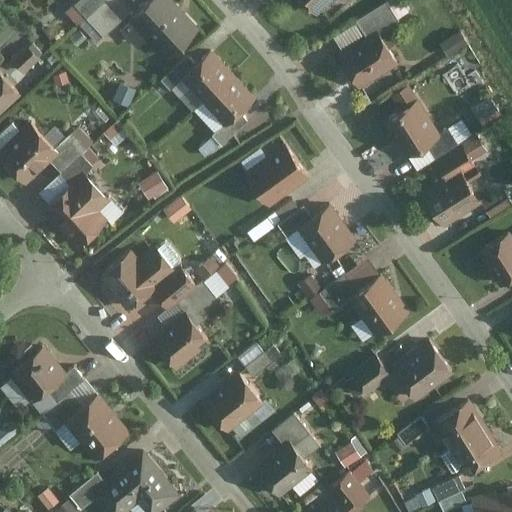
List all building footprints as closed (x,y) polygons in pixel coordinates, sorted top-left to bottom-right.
[(76,0),(65,10),(79,25),(86,18),(106,0),(76,0)] [(129,13),(118,0),(106,0),(86,18),(103,36),(129,13)] [(166,56),(195,27),(167,0),(151,0),(122,30),(138,47),(148,38),(166,56)] [(330,0),(306,0),(319,12),(330,0)] [(396,20),(386,0),(357,15),(367,35),(379,29),(396,20)] [(450,54),(470,42),(462,28),(441,39),(450,54)] [(400,65),(379,29),(367,35),(339,52),(360,88),(400,65)] [(35,60),(22,49),(10,62),(23,74),(35,60)] [(234,71),(213,50),(197,67),(181,80),(202,102),(234,71)] [(197,67),(185,53),(157,77),(169,91),(181,80),(197,67)] [(240,106),(254,92),(234,71),(202,102),(222,123),(240,106)] [(0,115),(21,94),(0,73),(0,115)] [(115,97),(131,104),(141,83),(125,76),(115,97)] [(441,127),(409,79),(382,97),(393,114),(378,124),(399,155),(441,127)] [(221,151),(253,119),(240,106),(222,123),(208,138),(221,151)] [(59,148),(33,119),(0,149),(0,152),(25,179),(49,158),(59,148)] [(84,145),(72,134),(59,148),(49,158),(60,169),(79,152),(84,145)] [(307,171),(287,143),(246,174),(267,201),(307,171)] [(471,163),(459,145),(434,162),(446,180),(460,171),(471,163)] [(60,169),(37,189),(50,203),(85,171),(91,165),(79,152),(60,169)] [(109,199),(85,171),(50,203),(41,209),(76,250),(109,223),(97,209),(109,199)] [(160,171),(139,181),(147,197),(168,187),(160,171)] [(446,180),(421,195),(441,226),(479,201),(460,171),(446,180)] [(507,203),(498,191),(482,203),(491,215),(507,203)] [(192,207),(184,196),(165,211),(172,221),(192,207)] [(295,209),(288,200),(268,215),(275,224),(295,209)] [(313,219),(303,205),(295,209),(275,224),(286,239),(298,230),(313,219)] [(354,240),(329,207),(313,219),(298,230),(322,263),(354,240)] [(511,235),(509,231),(484,246),(506,282),(511,278),(511,235)] [(176,266),(158,244),(139,259),(130,249),(101,272),(128,304),(151,284),(176,266)] [(213,253),(197,266),(218,294),(240,277),(228,260),(222,264),(213,253)] [(166,306),(200,281),(185,259),(176,266),(151,284),(166,306)] [(361,291),(347,272),(320,293),(333,311),(352,298),(361,291)] [(321,288),(312,273),(298,281),(307,296),(321,288)] [(407,309),(382,276),(361,291),(352,298),(378,331),(407,309)] [(166,306),(157,313),(165,324),(187,308),(195,318),(219,299),(203,278),(200,281),(166,306)] [(309,301),(322,319),(333,311),(320,293),(309,301)] [(195,318),(187,308),(165,324),(153,336),(175,364),(209,338),(195,318)] [(454,368),(431,337),(390,368),(413,398),(454,368)] [(270,357),(256,341),(239,356),(253,372),(270,357)] [(63,376),(39,344),(6,369),(33,401),(63,376)] [(392,375),(377,355),(353,373),(368,393),(392,375)] [(81,374),(73,367),(63,376),(33,401),(37,409),(81,374)] [(262,396),(239,370),(205,399),(228,425),(262,396)] [(37,409),(53,430),(66,419),(97,395),(81,374),(37,409)] [(127,432),(97,395),(66,419),(96,456),(127,432)] [(485,422),(470,397),(436,419),(451,443),(485,422)] [(422,417),(420,415),(397,431),(405,442),(428,425),(422,417)] [(468,470),(502,450),(485,422),(451,443),(468,470)] [(356,458),(344,441),(332,450),(343,467),(356,458)] [(311,467),(289,442),(259,468),(281,493),(311,467)] [(176,496),(147,456),(105,487),(94,495),(106,511),(124,511),(145,497),(156,511),(176,496)] [(359,465),(353,469),(329,487),(334,494),(309,511),(361,511),(359,509),(374,498),(359,478),(365,473),(359,465)] [(105,487),(95,474),(71,492),(84,506),(94,495),(105,487)] [(463,486),(459,475),(435,487),(441,497),(463,486)] [(511,511),(511,481),(471,494),(476,511),(511,511)] [(441,497),(448,511),(470,500),(463,486),(441,497)] [(71,492),(55,508),(59,511),(77,511),(84,506),(71,492)]
